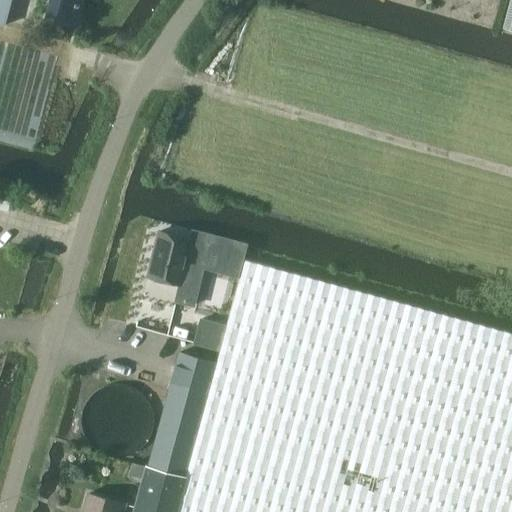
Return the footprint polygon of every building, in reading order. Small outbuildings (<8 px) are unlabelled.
[(9,0),(0,0),(0,24),(2,25),(9,0)] [(49,0),(45,19),(76,26),(82,0),(49,0)] [(511,0),(509,0),(503,28),(511,30),(511,0)] [(148,278),(152,279),(154,282),(162,284),(166,282),(182,286),(192,240),(158,232),(148,278)] [(511,511),(511,332),(245,260),(216,363),(185,476),(175,511),(511,511)] [(185,476),(216,363),(180,353),(149,466),(185,476)] [(150,420),(150,414),(148,407),(145,402),(142,397),(138,393),(134,390),(129,387),(123,384),(118,384),(113,384),(107,384),(102,386),(97,388),(91,392),(87,396),(83,401),(81,406),(78,413),(78,418),(79,423),(80,431),(83,437),(87,441),(92,446),(96,449),(102,452),(109,453),(116,454),(122,453),(128,451),(134,448),(140,443),(143,438),(147,433),(149,427),(150,420)] [(175,511),(185,476),(149,466),(136,511),(175,511)] [(121,511),(124,503),(88,493),(83,511),(121,511)]
